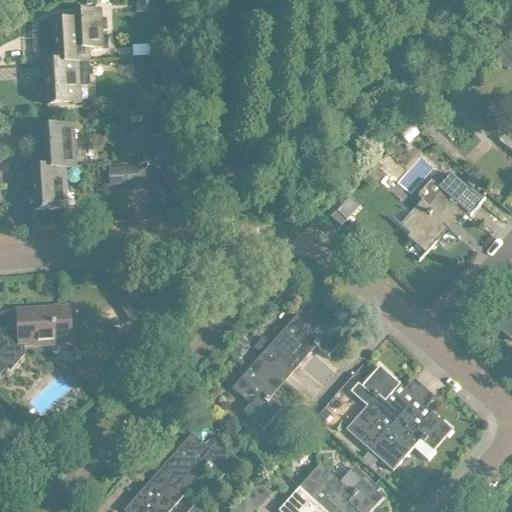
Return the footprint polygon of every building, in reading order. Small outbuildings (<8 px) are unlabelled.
[(54,23),(56,63),(89,61),(88,49),(102,48),(100,11),(74,13),(74,21),(54,23)] [(511,59),(499,48),(491,56),(508,71),(511,66),(511,59)] [(56,63),(45,63),(48,105),(80,103),(79,87),(91,86),(89,61),(56,63)] [(165,96),(157,97),(158,108),(165,107),(165,96)] [(168,123),(150,124),(150,135),(168,134),(168,123)] [(41,128),(43,168),(43,169),(65,168),(76,168),(73,126),(41,128)] [(43,169),(43,168),(32,169),(34,210),(67,208),(65,168),(43,169)] [(135,168),(112,170),(113,184),(136,183),(135,168)] [(475,168),(466,179),(475,187),(484,176),(475,168)] [(407,238),(426,254),(448,229),(451,232),(467,214),(470,217),(483,202),(451,174),(439,187),(432,181),(418,196),(423,200),(400,226),(410,235),(407,238)] [(171,189),(161,190),(162,206),(172,206),(171,189)] [(350,198),(337,211),(347,221),(350,218),(348,217),(357,208),(351,202),(352,200),(350,198)] [(357,220),(347,232),(356,240),(366,228),(357,220)] [(130,295),(123,300),(131,313),(135,319),(145,313),(132,294),(130,295)] [(19,344),(70,340),(71,351),(72,351),(69,309),(78,309),(79,316),(80,316),(79,308),(17,312),(18,318),(5,318),(0,323),(0,362),(0,363),(0,362),(0,351),(10,340),(19,340),(19,344)] [(272,344),(267,350),(292,372),(316,346),(328,358),(346,337),(326,319),(319,327),(301,311),(272,344)] [(511,311),(498,327),(511,338),(511,311)] [(259,343),(267,350),(272,344),(264,337),(259,343)] [(262,356),(267,350),(259,343),(254,348),(262,356)] [(292,372),(267,350),(262,356),(233,388),(251,404),(244,412),(264,430),(282,410),(269,399),(292,372)] [(347,431),(370,451),(409,407),(399,398),(396,402),(390,396),(400,385),(380,367),(363,387),(359,384),(352,392),(368,406),(347,431)] [(409,407),(370,451),(393,472),(421,440),(434,451),(452,431),(432,413),(422,424),(416,419),(419,415),(409,407)] [(316,419),(315,420),(323,426),(332,415),(325,409),(316,419)] [(201,424),(192,434),(203,444),(212,434),(201,424)] [(165,430),(147,451),(162,464),(181,444),(165,430)] [(192,434),(158,473),(184,495),(207,469),(220,480),(238,460),(217,442),(214,440),(209,440),(205,443),(204,444),(203,444),(192,434)] [(368,454),(361,461),(371,470),(378,462),(368,454)] [(320,465),(300,489),(326,511),(351,511),(354,509),(357,511),(371,511),(383,499),(363,481),(352,493),(320,465)] [(169,511),(184,495),(158,473),(124,511),(125,511),(169,511)] [(326,511),(300,489),(279,511),(326,511)] [(245,501),(237,511),(238,511),(253,511),(255,510),(245,501)]
